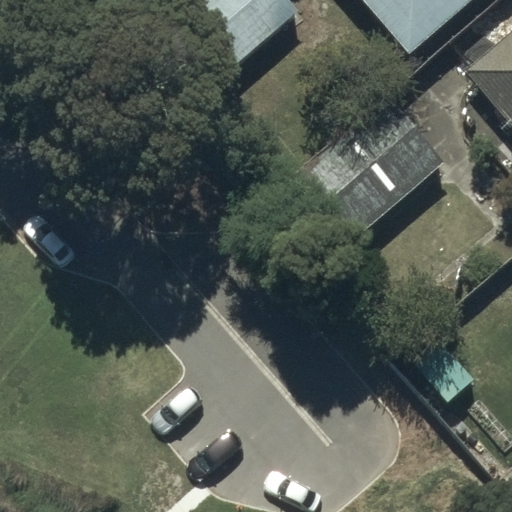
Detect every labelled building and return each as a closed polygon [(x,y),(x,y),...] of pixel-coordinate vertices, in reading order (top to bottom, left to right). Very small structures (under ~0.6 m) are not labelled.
[(285,0),(201,0),(182,17),(233,74),(299,15),(285,0)] [(351,0),(408,64),(481,0),(351,0)] [(511,40),(464,82),(511,138),(511,40)] [(385,106),(292,187),(349,251),(441,169),(385,106)] [(437,342),(410,367),(445,408),(473,384),(437,342)]
